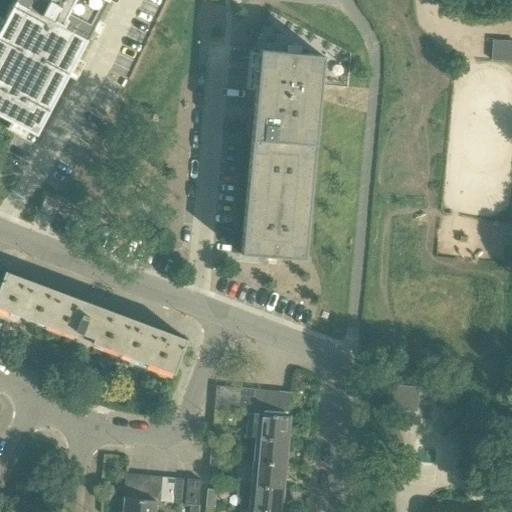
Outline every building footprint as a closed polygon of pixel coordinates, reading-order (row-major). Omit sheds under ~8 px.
[(17,0),(13,0),(0,26),(0,116),(34,135),(106,0),(19,0),(19,1),(17,0)] [(164,0),(128,79),(131,80),(168,0),(164,0)] [(240,254),(276,258),(303,260),(308,212),(318,100),(322,56),(258,50),(240,254)] [(45,196),(39,211),(50,215),(56,200),(45,196)] [(0,309),(32,321),(44,287),(5,272),(3,271),(0,279),(0,309)] [(32,321),(45,326),(57,292),(44,287),(32,321)] [(45,326),(58,331),(71,297),(57,292),(45,326)] [(73,337),(74,332),(85,303),(71,297),(58,331),(73,337)] [(74,332),(92,339),(103,309),(85,303),(74,332)] [(90,343),(104,348),(116,315),(103,309),(92,339),(90,343)] [(104,348),(118,353),(130,320),(116,315),(104,348)] [(118,353),(132,358),(144,325),(130,320),(118,353)] [(144,325),(132,358),(171,373),(171,374),(173,375),(185,340),(184,339),(184,340),(144,325)] [(419,388),(387,385),(385,410),(417,412),(419,390),(419,388)] [(216,386),(215,398),(239,401),(240,388),(216,386)] [(239,412),(251,413),(253,390),(240,388),(239,401),(239,412)] [(251,413),(257,413),(264,414),(266,391),(253,390),(251,413)] [(266,391),(264,414),(277,415),(279,392),(266,391)] [(277,415),(290,416),(291,393),(279,392),(277,415)] [(239,413),(239,412),(239,401),(215,398),(213,410),(222,411),(239,413)] [(212,427),(213,427),(221,427),(222,411),(213,410),(212,427)] [(245,438),(255,438),(255,437),(288,440),(289,433),(288,432),(289,418),(290,416),(277,415),(264,414),(257,413),(257,415),(247,414),(245,438)] [(255,437),(255,438),(253,462),(285,465),(286,450),(287,450),(288,440),(255,437)] [(211,442),(209,458),(218,459),(219,442),(211,442)] [(218,459),(209,458),(208,475),(216,476),(218,459)] [(253,462),(251,485),(284,488),(285,480),(283,480),(285,465),(253,462)] [(125,474),(123,498),(135,500),(137,475),(125,474)] [(150,476),(137,475),(135,500),(147,501),(150,476)] [(147,501),(155,501),(159,502),(162,478),(150,476),(147,501)] [(162,478),(159,502),(171,503),(174,479),(162,478)] [(174,479),(171,503),(184,504),(186,480),(174,479)] [(184,504),(190,505),(198,506),(200,480),(186,479),(186,480),(184,504)] [(250,496),(249,510),(274,511),(280,511),(282,498),(283,498),(284,488),(251,485),(237,484),(236,495),(250,496)] [(206,489),(205,506),(214,507),(215,490),(206,489)] [(154,511),(155,501),(147,501),(135,500),(123,498),(123,499),(124,499),(123,511),(154,511)]
